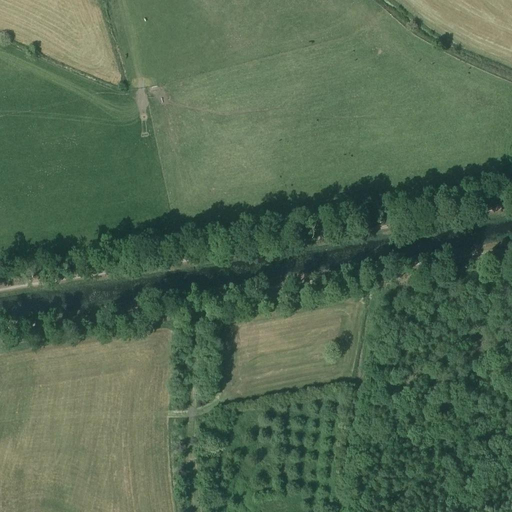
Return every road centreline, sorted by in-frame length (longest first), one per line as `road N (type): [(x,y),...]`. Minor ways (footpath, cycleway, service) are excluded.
road 1 (track): [(511,209),(0,291)]
road 2 (track): [(0,330),(511,248)]
road 3 (track): [(197,511),(191,410),(200,323)]
